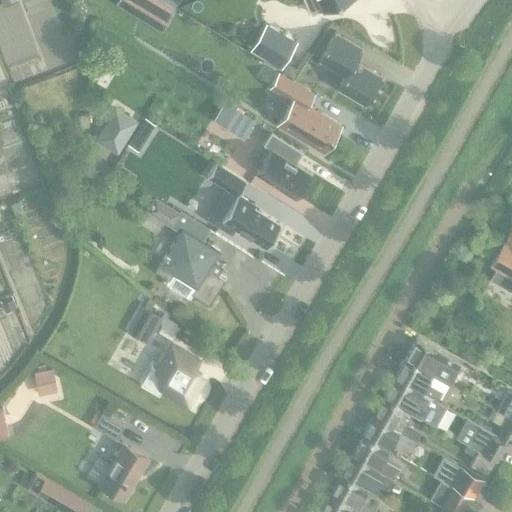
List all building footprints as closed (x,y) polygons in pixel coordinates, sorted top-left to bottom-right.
[(307,0),(312,12),(322,7),(323,7),(324,9),(342,0),(307,0)] [(266,23),(251,49),(280,67),(296,41),(266,23)] [(334,33),(317,61),(345,77),(338,88),(364,103),(381,75),(355,60),(361,49),(334,33)] [(286,63),(282,70),(294,78),(311,51),(307,48),(295,68),(286,63)] [(277,73),(269,88),(292,101),(277,125),(323,153),(341,123),(308,103),(314,93),(277,73)] [(225,100),(213,119),(222,124),(242,137),(254,118),(234,106),(225,100)] [(118,105),(97,138),(119,151),(139,118),(118,105)] [(81,114),(79,114),(81,125),(90,124),(88,112),(81,114)] [(135,130),(127,143),(138,149),(146,136),(135,130)] [(271,148),(256,171),(261,173),(260,175),(273,183),(274,182),(295,195),(311,171),(296,162),(304,150),(272,130),(263,143),(271,148)] [(214,160),(205,173),(226,186),(222,192),(234,199),(219,224),(232,232),(236,225),(267,244),(281,222),(252,204),(254,202),(237,191),(245,179),(214,160)] [(147,208),(172,225),(181,212),(156,195),(147,208)] [(19,200),(11,202),(14,211),(22,208),(19,200)] [(180,231),(154,272),(169,281),(173,274),(195,288),(191,295),(208,305),(224,279),(217,275),(223,266),(214,261),(219,251),(202,240),(209,229),(181,212),(179,215),(172,225),(180,231)] [(511,245),(503,240),(490,263),(497,267),(492,276),(504,283),(511,287),(511,245)] [(13,297),(3,301),(5,307),(11,305),(12,308),(17,306),(13,297)] [(142,305),(130,325),(149,336),(160,315),(142,305)] [(415,338),(404,358),(447,383),(448,384),(449,383),(460,364),(459,363),(415,339),(415,338)] [(151,364),(140,384),(159,395),(162,389),(187,404),(203,377),(187,368),(193,357),(171,344),(157,368),(151,364)] [(393,378),(436,402),(447,383),(404,358),(393,378)] [(34,371),(38,394),(57,390),(52,367),(34,371)] [(393,378),(382,398),(409,413),(410,412),(435,426),(446,407),(436,402),(393,378)] [(382,398),(371,417),(415,440),(419,432),(404,423),(409,413),(382,398)] [(94,425),(116,438),(124,424),(102,411),(94,425)] [(371,417),(360,437),(388,452),(394,441),(409,450),(415,440),(371,417)] [(511,419),(508,417),(500,431),(511,437),(511,419)] [(475,432),(467,445),(495,460),(496,462),(497,461),(505,446),(485,434),(476,429),(475,432)] [(360,437),(349,456),(392,479),(393,480),(399,469),(383,460),(388,452),(360,437)] [(100,483),(124,497),(148,455),(124,441),(100,483)] [(495,460),(467,445),(467,446),(467,445),(464,450),(474,456),(469,465),(487,475),(495,460)] [(349,456),(339,475),(366,490),(371,493),(376,484),(386,489),(392,479),(349,456)] [(463,467),(453,485),(470,495),(473,496),(483,479),(463,467)] [(36,468),(26,486),(66,510),(70,511),(76,511),(78,510),(82,511),(89,500),(77,492),(36,468)] [(339,475),(328,494),(360,511),(374,511),(375,511),(360,502),(366,490),(339,475)] [(443,503),(458,511),(460,511),(469,497),(451,487),(443,503)] [(360,511),(328,494),(317,511),(360,511)]
